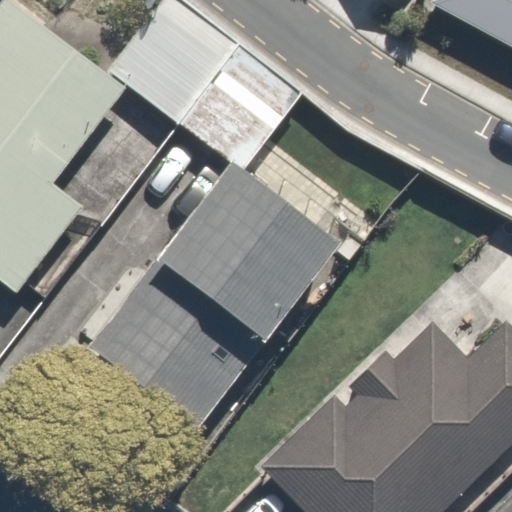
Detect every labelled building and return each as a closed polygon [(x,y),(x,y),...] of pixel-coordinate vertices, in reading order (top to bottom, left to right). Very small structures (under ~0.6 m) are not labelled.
[(11,0),(0,0),(0,266),(18,280),(83,194),(51,169),(118,80),(11,0)] [(188,0),(146,0),(104,57),(244,163),(302,86),(188,0)] [(511,0),(436,0),(511,41),(511,0)] [(314,226),(213,153),(76,342),(176,415),(314,226)] [(377,336),(257,462),(309,511),(424,511),(511,420),(511,319),(506,314),(475,348),(436,311),(395,353),(377,336)]
